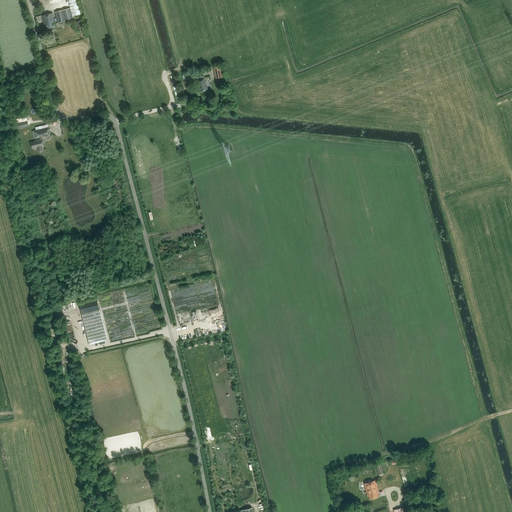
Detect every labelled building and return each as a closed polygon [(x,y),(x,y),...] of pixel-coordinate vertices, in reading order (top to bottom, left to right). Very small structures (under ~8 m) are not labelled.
[(76,0),(68,0),(70,8),(54,12),(57,23),(74,19),(73,16),(80,14),(76,0)] [(54,24),(55,23),(53,13),(42,16),(44,26),(46,26),(47,32),(55,30),(54,27),(55,27),(54,24)] [(222,77),(220,66),(214,68),(216,78),(222,77)] [(200,91),(207,90),(204,78),(197,80),(200,91)] [(27,120),(16,123),(18,130),(29,127),(27,120)] [(42,138),(42,136),(50,134),(48,127),(36,130),(38,137),(40,137),(40,139),(35,140),(35,142),(31,143),(32,148),(38,146),(38,149),(39,151),(40,153),(42,152),(43,150),(42,148),(42,147),(45,146),(43,138),(42,138)] [(99,309),(97,300),(79,304),(82,313),(99,309)] [(99,309),(82,313),(89,345),(107,340),(99,309)] [(384,473),(380,462),(375,464),(378,475),(384,473)] [(378,491),(375,480),(364,483),(368,497),(369,496),(370,499),(378,497),(376,491),(378,491)]
